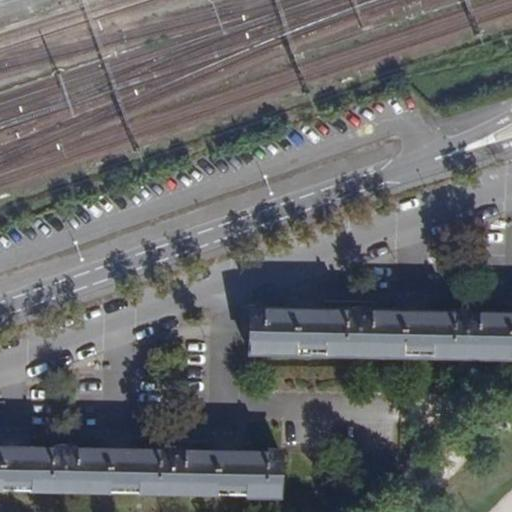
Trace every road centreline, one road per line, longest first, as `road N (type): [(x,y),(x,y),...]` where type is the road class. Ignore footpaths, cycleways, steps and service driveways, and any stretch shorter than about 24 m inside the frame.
road 1 (residential): [(511,190),(0,369)]
road 2 (tertiary): [(0,310),(511,133)]
road 3 (unknown): [(213,295),(216,368),(230,396),(348,412)]
